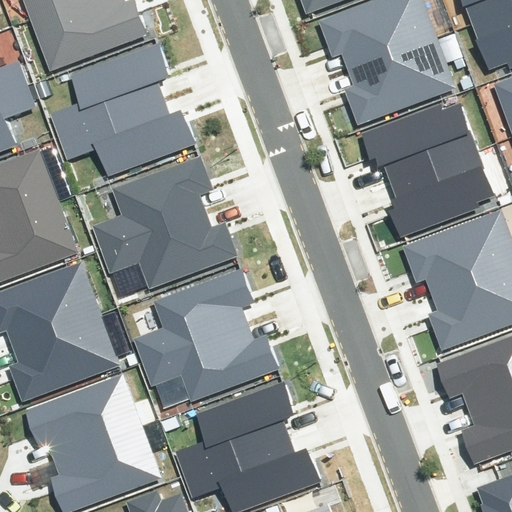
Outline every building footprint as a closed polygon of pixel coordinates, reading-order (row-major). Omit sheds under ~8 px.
[(29,0),(36,15),(73,0),(29,0)] [(73,0),(36,15),(54,68),(153,31),(141,0),(73,0)] [(442,31),(431,0),(364,0),(325,15),(339,52),(345,50),(352,66),(442,31)] [(511,0),(467,0),(476,19),(511,5),(511,0)] [(510,60),(511,65),(511,5),(476,19),(494,66),(510,60)] [(442,31),(352,66),(358,82),(351,85),(364,120),(462,83),(442,31)] [(180,71),(168,38),(80,70),(89,95),(57,107),(66,130),(172,91),(166,76),(180,71)] [(0,91),(33,80),(25,56),(0,64),(0,91)] [(511,68),(493,76),(511,123),(511,68)] [(0,147),(19,141),(10,116),(42,104),(33,80),(0,91),(0,147)] [(117,168),(204,135),(192,102),(178,107),(172,91),(66,130),(75,155),(108,143),(117,168)] [(450,101),(448,95),(366,127),(377,155),(387,152),(396,175),(484,141),(466,95),(450,101)] [(407,231),(488,199),(486,194),(502,188),(484,141),(396,175),(405,199),(396,203),(407,231)] [(0,219),(63,197),(45,145),(0,161),(0,219)] [(220,189),(208,155),(120,188),(130,213),(98,224),(107,248),(212,209),(207,194),(220,189)] [(0,280),(84,249),(63,197),(0,219),(0,280)] [(426,269),(432,285),(511,258),(511,220),(506,203),(407,236),(419,271),(426,269)] [(157,286),(245,253),(232,220),(218,225),(212,209),(107,248),(116,273),(148,261),(157,286)] [(10,325),(16,341),(107,309),(89,257),(0,288),(0,318),(3,327),(10,325)] [(444,342),(511,318),(511,258),(432,285),(437,302),(431,305),(444,342)] [(264,296),(252,263),(164,295),(174,320),(142,332),(151,356),(256,317),(251,301),(264,296)] [(29,398),(128,362),(107,309),(16,341),(21,358),(15,361),(29,398)] [(201,393),(289,361),(276,327),(262,333),(256,317),(151,356),(160,380),(192,368),(201,393)] [(511,336),(441,362),(454,396),(467,391),(473,406),(511,391),(511,336)] [(50,436),(56,453),(147,420),(129,368),(30,403),(43,438),(50,436)] [(306,409),(294,376),(206,408),(216,433),(183,445),(192,469),(298,430),(292,414),(306,409)] [(465,427),(477,460),(511,447),(511,391),(473,406),(479,422),(465,427)] [(69,509),(168,473),(147,420),(56,453),(61,469),(55,472),(69,509)] [(243,506),(331,473),(318,440),(304,445),(298,430),(192,469),(202,493),(234,481),(243,506)] [(511,511),(511,468),(475,482),(486,511),(511,511)] [(127,511),(196,511),(187,486),(168,493),(165,482),(131,495),(136,509),(127,511)] [(338,511),(333,498),(293,511),(338,511)]
